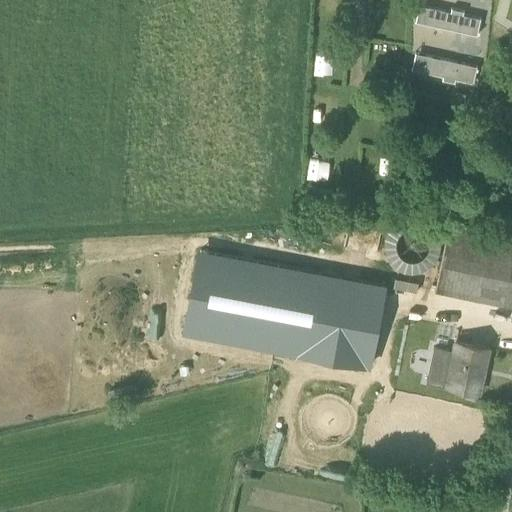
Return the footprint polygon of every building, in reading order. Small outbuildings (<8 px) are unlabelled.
[(432,7),(428,23),(477,34),(480,18),(462,14),(463,11),(452,8),(451,12),(432,7)] [(428,55),(424,71),(444,76),(443,79),(454,82),(455,78),(473,82),(476,66),(428,55)] [(349,250),(381,248),(380,221),(348,223),(349,250)] [(194,332),(305,354),(290,437),(361,450),(397,262),(216,226),(194,332)] [(511,240),(449,227),(435,290),(511,306),(511,240)] [(489,348),(456,341),(446,386),(479,393),(489,348)] [(217,356),(220,367),(246,361),(244,349),(217,356)]
